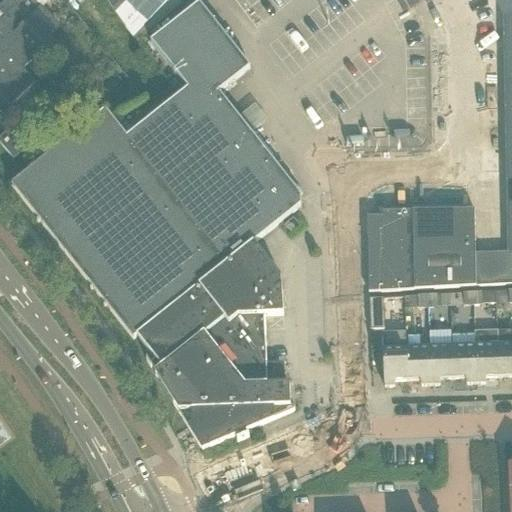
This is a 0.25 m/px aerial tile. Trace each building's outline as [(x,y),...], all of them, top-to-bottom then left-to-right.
[(9,0),(6,0),(0,6),(0,112),(2,115),(10,107),(35,83),(23,71),(37,57),(52,43),(45,35),(15,5),(9,0)] [(33,0),(20,0),(15,5),(45,35),(57,24),(41,8),(33,0)] [(106,0),(113,9),(133,38),(137,42),(186,0),(106,0)] [(511,0),(496,0),(505,18),(511,16),(511,0)] [(137,339),(254,245),(301,208),(300,198),(218,94),(250,70),(199,5),(150,44),(187,91),(126,139),(105,112),(11,187),(133,341),(136,338),(137,339)] [(142,98),(133,87),(120,98),(128,108),(142,98)] [(29,147),(13,128),(0,139),(0,144),(14,160),(29,147)] [(390,218),(378,218),(367,218),(369,294),(511,286),(511,255),(510,255),(510,254),(475,255),(474,211),(390,213),(390,218)] [(291,235),(300,228),(293,219),(284,226),(291,235)] [(254,245),(137,339),(161,370),(154,375),(202,452),(295,412),(294,408),(290,408),(290,386),(285,386),(277,387),(276,365),(267,365),(265,317),(283,316),(281,279),(254,245)] [(511,292),(495,293),(496,305),(509,304),(511,304),(511,292)] [(496,305),(495,293),(472,295),(473,306),(496,305)] [(472,295),(450,296),(450,308),(473,306),(472,295)] [(450,296),(436,297),(427,297),(427,309),(450,308),(450,296)] [(427,297),(403,299),(404,310),(427,309),(427,297)] [(383,300),(369,301),(370,331),(385,331),(383,300)] [(499,379),(497,347),(497,332),(474,333),(475,347),(476,385),(486,385),(486,379),(499,379)] [(408,382),(406,350),(406,335),(382,335),(384,388),(395,388),(395,383),(408,382)] [(511,378),(511,346),(497,347),(499,379),(511,378)] [(476,385),(475,347),(452,348),(453,381),(466,380),(466,386),(476,385)] [(452,348),(429,349),(431,387),(440,386),(440,381),(453,381),(452,348)] [(429,349),(406,350),(408,382),(421,382),(421,387),(431,387),(429,349)]
